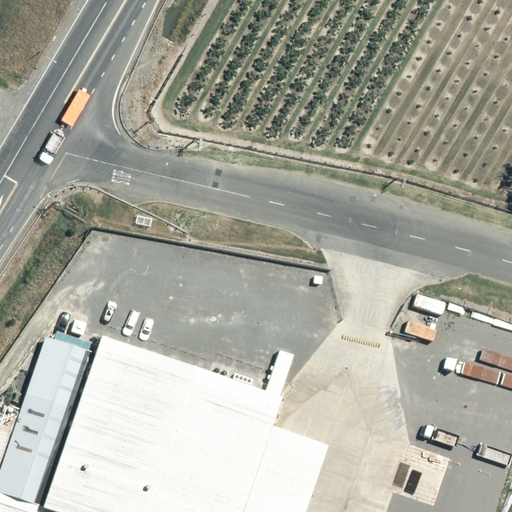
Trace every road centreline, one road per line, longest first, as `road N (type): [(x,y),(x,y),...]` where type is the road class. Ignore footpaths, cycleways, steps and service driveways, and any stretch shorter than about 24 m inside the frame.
road 1 (residential): [(41,148),(511,258)]
road 2 (trunk): [(41,148),(124,0)]
